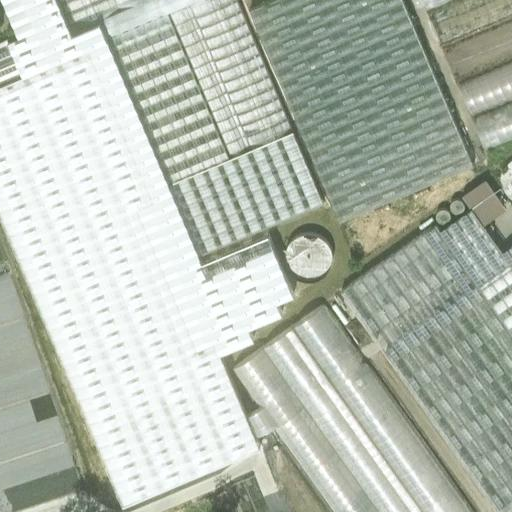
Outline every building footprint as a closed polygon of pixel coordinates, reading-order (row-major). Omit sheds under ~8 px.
[(293,131),(238,0),(60,0),(73,30),(72,30),(80,49),(64,55),(126,201),(142,194),(293,131)] [(403,0),(271,0),(250,9),(340,222),(473,166),(403,0)] [(423,0),(430,16),(467,0),(423,0)] [(511,0),(467,0),(430,16),(445,50),(511,21),(511,0)] [(5,14),(0,16),(0,31),(11,27),(5,14)] [(511,21),(445,50),(459,86),(511,63),(511,21)] [(8,36),(0,39),(0,82),(23,73),(8,36)] [(0,82),(0,209),(16,248),(113,207),(52,61),(23,73),(0,82)] [(511,63),(459,86),(474,120),(511,104),(511,63)] [(511,104),(474,120),(485,147),(511,136),(511,104)] [(293,131),(142,194),(152,217),(152,216),(173,265),(172,265),(173,267),(324,203),(293,131)] [(511,202),(511,161),(496,169),(511,202)] [(511,244),(503,252),(493,238),(472,208),(440,230),(436,225),(341,292),(496,511),(501,511),(511,504),(511,244)] [(152,217),(20,272),(40,321),(172,265),(173,265),(152,216),(152,217)] [(288,234),(285,271),(324,274),(327,237),(288,234)] [(34,407),(58,422),(14,281),(9,278),(0,281),(0,386),(5,386),(5,392),(29,391),(34,407)] [(470,511),(323,305),(232,369),(333,511),(470,511)]
